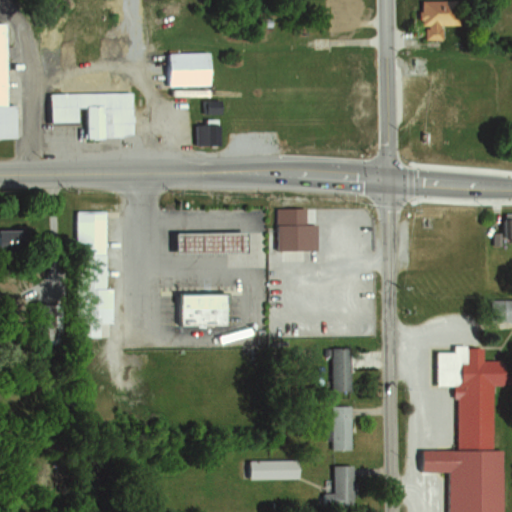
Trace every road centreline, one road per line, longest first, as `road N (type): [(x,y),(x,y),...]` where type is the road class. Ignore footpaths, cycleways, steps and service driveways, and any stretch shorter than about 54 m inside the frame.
road 1 (primary): [(0,171),(219,171),(387,186)]
road 2 (tertiary): [(387,186),(392,511)]
road 3 (tertiary): [(384,0),(387,186)]
road 4 (residential): [(112,170),(118,343)]
road 5 (primary): [(387,186),(511,188)]
